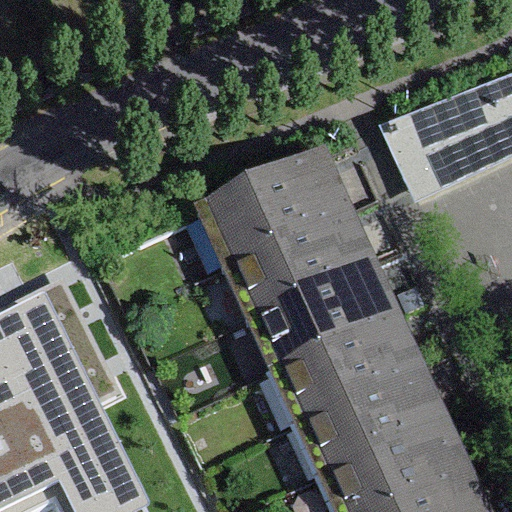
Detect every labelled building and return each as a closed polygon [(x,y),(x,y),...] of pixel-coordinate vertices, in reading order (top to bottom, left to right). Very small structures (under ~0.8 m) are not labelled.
[(511,82),(392,133),(419,196),(511,156),(511,82)] [(324,168),(205,222),(229,273),(348,219),(324,168)] [(348,219),(229,273),(252,325),(371,271),(348,219)] [(371,271),(252,325),(276,377),(395,323),(371,271)] [(0,380),(2,385),(0,386),(0,511),(140,511),(47,307),(0,329),(0,380)] [(395,323),(276,377),(300,429),(419,375),(395,323)] [(419,375),(300,429),(323,481),(442,427),(419,375)] [(442,427),(323,481),(337,511),(392,511),(466,479),(442,427)] [(481,511),(466,479),(392,511),(481,511)]
